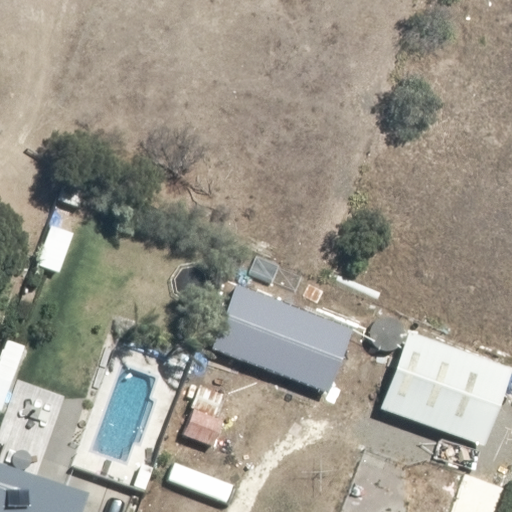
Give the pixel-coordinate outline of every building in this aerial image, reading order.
[(215,352),(287,376),(275,413),(337,434),(372,329),(330,315),(237,284),(215,352)] [(511,384),(511,361),(413,326),(384,406),(490,444),(511,384)] [(0,411),(3,413),(29,345),(0,334),(0,411)] [(233,391),(201,379),(179,434),(211,447),(233,391)] [(95,511),(104,491),(11,452),(0,477),(0,511),(95,511)]
